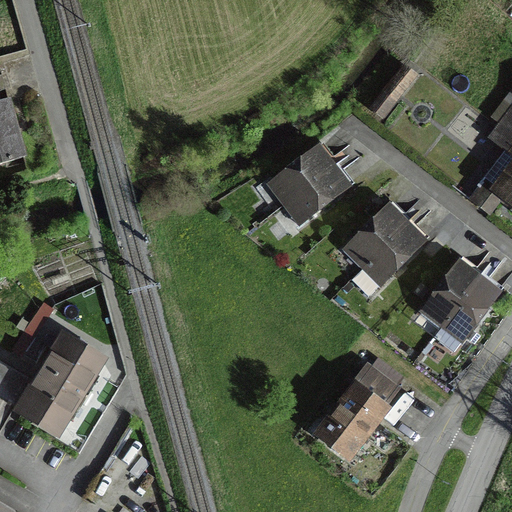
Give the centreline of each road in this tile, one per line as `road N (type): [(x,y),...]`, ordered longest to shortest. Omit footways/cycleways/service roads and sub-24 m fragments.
road 1 (residential): [(135,387),(56,511)]
road 2 (residential): [(511,394),(460,511)]
